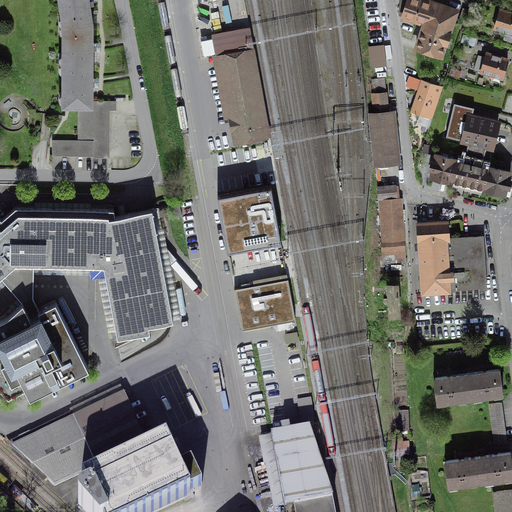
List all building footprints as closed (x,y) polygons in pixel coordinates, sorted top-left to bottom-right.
[(86,0),(61,0),(65,25),(90,21),(86,0)] [(463,13),(425,0),(400,0),(400,3),(399,16),(426,26),(417,51),(445,61),(463,13)] [(511,14),(499,10),(493,30),(511,36),(511,14)] [(90,21),(65,25),(65,63),(91,63),(90,21)] [(383,46),(369,48),(372,66),(386,64),(383,46)] [(251,52),(215,59),(233,147),(269,139),(251,52)] [(508,61),(483,54),(477,73),(502,80),(508,61)] [(91,63),(65,63),(64,102),(81,103),(90,103),(91,63)] [(442,86),(422,80),(416,96),(411,112),(431,119),(442,86)] [(374,113),(368,114),(374,165),(394,163),(386,92),(372,94),(374,113)] [(81,142),(53,141),(53,156),(110,157),(110,110),(116,110),(117,102),(90,103),(81,103),(81,142)] [(498,121),(472,115),(474,108),(454,103),(446,136),(463,140),(468,142),(466,153),(475,155),(484,157),(486,146),(492,147),(498,121)] [(450,181),(451,181),(451,180),(460,182),(468,184),(475,155),(466,153),(464,161),(456,160),(456,159),(455,158),(450,181)] [(436,154),(434,162),(432,161),(431,165),(430,169),(432,169),(431,177),(450,181),(455,158),(436,154)] [(475,155),(468,184),(476,186),(485,188),(484,189),(485,189),(491,167),(490,167),(490,168),(482,166),(484,157),(475,155)] [(504,194),(506,186),(509,187),(510,183),(510,180),(508,179),(510,171),(491,167),(485,189),(504,194)] [(378,187),(379,199),(399,198),(398,185),(378,187)] [(271,192),(219,201),(228,254),(280,245),(271,192)] [(381,241),(403,240),(401,198),(399,198),(379,199),(381,241)] [(0,293),(10,286),(24,274),(40,274),(114,277),(126,347),(158,342),(158,337),(182,333),(164,221),(122,229),(124,219),(25,215),(11,226),(1,215),(0,215),(0,293)] [(457,241),(446,242),(445,238),(448,238),(446,221),(432,222),(418,222),(423,291),(485,287),(482,239),(482,237),(457,238),(457,241)] [(404,256),(403,240),(381,241),(382,257),(404,256)] [(39,311),(40,274),(24,274),(10,286),(24,303),(10,314),(0,317),(0,390),(14,406),(35,396),(43,409),(102,380),(68,314),(52,322),(39,311)] [(287,282),(236,292),(243,330),(295,320),(287,282)] [(398,284),(388,285),(390,314),(399,314),(398,284)] [(496,370),(463,374),(467,401),(500,396),(496,370)] [(309,374),(284,379),(294,431),(318,426),(309,374)] [(432,405),(467,401),(463,374),(428,379),(432,405)] [(123,394),(12,446),(55,485),(147,442),(123,394)] [(488,405),(490,424),(503,422),(501,403),(488,405)] [(505,442),(503,422),(490,424),(493,443),(505,442)] [(282,435),(256,440),(268,508),(290,504),(291,511),(331,511),(328,497),(305,431),(293,433),(292,427),(281,429),(282,435)] [(165,444),(82,483),(87,494),(81,497),(78,500),(79,506),(84,511),(153,511),(190,495),(165,444)] [(478,455),(481,480),(511,475),(511,462),(510,451),(478,455)] [(448,485),(481,480),(478,455),(445,460),(448,485)] [(511,511),(511,490),(490,493),(492,511),(511,511)]
